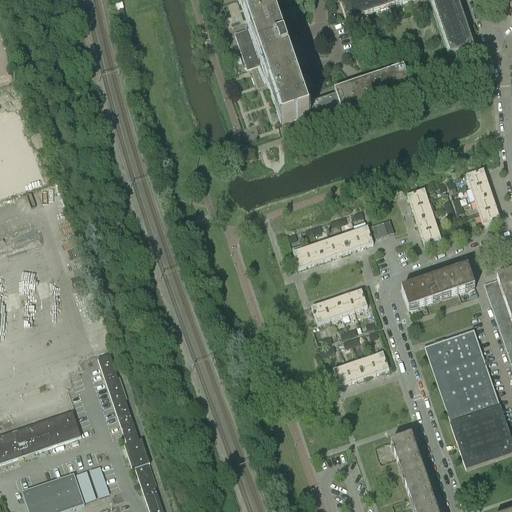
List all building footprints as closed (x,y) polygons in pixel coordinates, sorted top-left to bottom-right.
[(238,0),(239,0),(249,32),(245,33),(234,37),(247,73),(250,72),(262,68),(282,128),(290,125),(309,119),(308,118),(314,116),(315,119),(313,119),(315,127),(316,129),(343,120),(358,115),(357,113),(411,94),(403,68),(366,81),(362,82),(334,92),(334,94),(317,100),(307,103),(308,106),(308,107),(305,108),(293,72),(292,70),(289,60),(283,44),(278,30),(277,26),(273,14),(272,12),(268,0),(238,0)] [(339,0),(338,0),(346,24),(351,22),(350,19),(363,15),(364,18),(372,15),(372,12),(384,8),(385,10),(394,7),(393,5),(406,0),(407,3),(415,0),(430,0),(450,57),(473,49),(471,44),(469,45),(464,32),(467,31),(464,23),(461,23),(457,11),(460,10),(457,1),(454,2),(453,0),(339,0)] [(22,105),(0,111),(0,180),(40,169),(36,156),(39,155),(34,139),(0,149),(0,141),(30,133),(22,105)] [(465,178),(470,191),(487,185),(483,172),(465,178)] [(487,185),(470,191),(474,203),(491,198),(487,185)] [(407,198),(411,211),(428,205),(424,192),(407,198)] [(491,198),(474,203),(478,216),(495,210),(491,198)] [(428,205),(411,211),(415,224),(432,218),(428,205)] [(495,210),(478,216),(483,229),(500,223),(495,210)] [(432,218),(415,224),(419,236),(436,230),(432,218)] [(389,223),(383,225),(387,238),(393,236),(389,223)] [(383,225),(377,227),(381,240),(387,238),(383,225)] [(377,227),(371,229),(375,242),(381,240),(377,227)] [(367,230),(354,234),(360,251),(373,247),(367,230)] [(436,230),(419,236),(424,249),(441,243),(436,230)] [(354,234),(342,238),(348,255),(360,251),(354,234)] [(342,238),(329,242),(335,260),(348,255),(342,238)] [(329,242),(317,247),(323,264),(335,260),(329,242)] [(317,247),(305,251),(311,268),(323,264),(317,247)] [(292,255),(298,272),(311,268),(305,251),(292,255)] [(467,269),(434,281),(441,302),(474,291),(467,269)] [(511,274),(496,280),(497,283),(499,289),(504,304),(506,310),(507,313),(511,311),(511,274)] [(408,313),(441,302),(434,281),(401,292),(408,313)] [(484,287),(486,294),(499,289),(497,283),(484,287)] [(499,289),(486,294),(491,308),(504,304),(499,289)] [(361,293),(349,297),(355,314),(367,310),(361,293)] [(349,297),(336,301),(342,319),(355,314),(349,297)] [(336,301),(324,306),(329,323),(342,319),(336,301)] [(506,310),(504,304),(491,308),(493,314),(506,310)] [(317,327),(329,323),(324,306),(311,310),(317,327)] [(506,310),(493,314),(495,320),(508,316),(507,313),(506,310)] [(508,316),(495,320),(497,326),(510,322),(508,316)] [(511,327),(510,322),(497,326),(502,341),(511,337),(511,327)] [(499,408),(473,332),(423,349),(449,425),(499,408)] [(66,333),(0,355),(0,421),(86,392),(66,333)] [(511,337),(502,341),(504,347),(511,344),(511,337)] [(150,466),(141,441),(139,442),(109,356),(97,361),(126,446),(124,447),(132,472),(134,471),(148,511),(162,511),(147,467),(150,466)] [(383,356),(370,360),(376,377),(388,373),(383,356)] [(370,360),(357,364),(363,381),(376,377),(370,360)] [(357,364),(345,368),(351,386),(363,381),(357,364)] [(332,373),(338,390),(351,386),(345,368),(332,373)] [(499,408),(449,425),(466,472),(511,456),(511,445),(511,443),(499,408)] [(72,414),(0,438),(0,466),(80,439),(72,414)] [(422,471),(411,438),(390,446),(401,478),(422,471)] [(90,472),(99,500),(110,496),(101,468),(90,472)] [(433,504),(422,471),(401,478),(412,511),(433,504)] [(85,504),(97,500),(88,473),(76,476),(85,504)] [(69,511),(84,507),(73,476),(43,486),(33,490),(21,494),(27,511),(69,511)]
